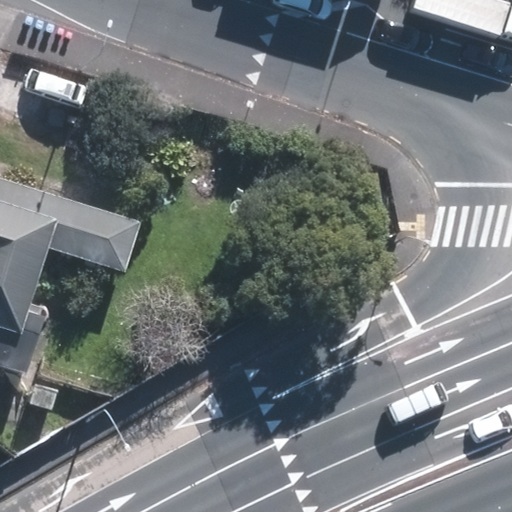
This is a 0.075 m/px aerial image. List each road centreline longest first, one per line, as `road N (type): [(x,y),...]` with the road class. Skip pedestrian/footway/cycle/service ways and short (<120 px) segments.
road 1 (primary): [(378,402),(475,233),(483,189),(466,127),(358,7)]
road 2 (primary): [(164,511),(378,402)]
road 3 (secondary): [(358,7),(511,48)]
road 4 (primary): [(378,402),(511,351)]
